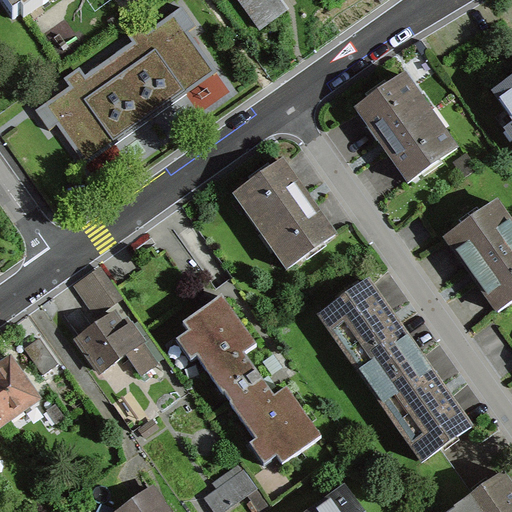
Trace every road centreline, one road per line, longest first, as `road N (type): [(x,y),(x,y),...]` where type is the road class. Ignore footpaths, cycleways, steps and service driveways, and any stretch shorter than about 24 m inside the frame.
road 1 (residential): [(511,417),(291,108)]
road 2 (residential): [(64,266),(291,108)]
road 3 (residential): [(291,108),(450,0)]
